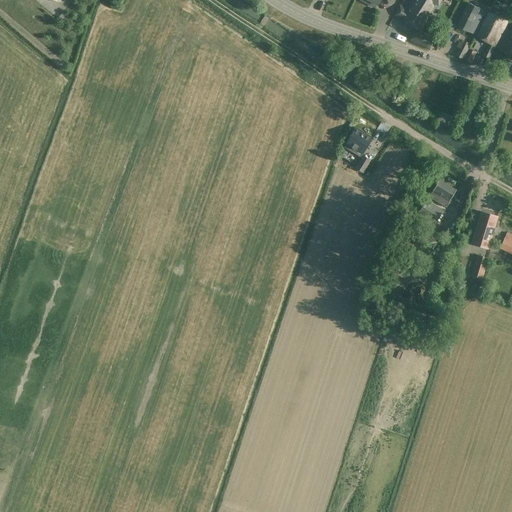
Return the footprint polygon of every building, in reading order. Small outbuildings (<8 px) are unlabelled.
[(441,0),(411,0),(405,13),(399,10),(394,20),(416,30),(423,34),(429,21),(431,21),(437,8),(438,8),(441,0)] [(487,12),(468,3),(456,27),(470,34),(472,30),(478,33),(487,12)] [(508,22),(489,13),(477,38),(490,44),(484,57),(490,60),(508,22)] [(511,30),(511,32),(506,29),(496,48),(511,57),(511,30)] [(432,38),(415,31),(411,42),(428,48),(432,38)] [(469,47),(460,42),(457,48),(459,49),(456,56),(463,60),(469,47)] [(476,52),(469,49),(464,60),(472,63),(476,52)] [(347,140),(343,147),(360,157),(371,138),(355,128),(347,140)] [(369,161),(362,157),(356,168),(363,172),(369,161)] [(439,180),(428,197),(445,207),(456,190),(448,185),(447,184),(439,180)] [(402,202),(407,203),(411,190),(406,188),(402,202)] [(442,210),(426,201),(423,207),(418,205),(414,211),(426,218),(423,222),(432,227),(442,210)] [(497,217),(481,212),(471,244),(487,249),(497,217)] [(429,237),(425,244),(434,249),(438,242),(441,235),(433,230),(429,237)] [(511,235),(507,233),(499,249),(511,254),(511,235)] [(488,260),(477,257),(471,276),(482,279),(488,260)] [(441,297),(452,301),(454,296),(443,292),(441,297)] [(436,307),(449,311),(451,306),(438,302),(436,307)]
